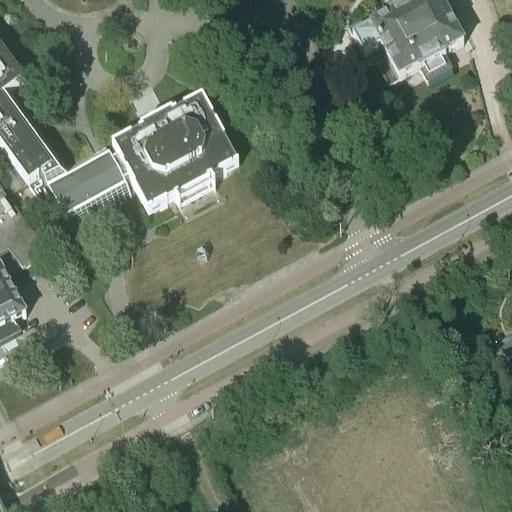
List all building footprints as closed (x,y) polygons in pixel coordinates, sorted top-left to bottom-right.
[(387,89),(398,84),(418,73),(419,76),(420,75),(426,88),(451,74),(444,62),(445,61),(444,59),(463,49),(437,0),(425,0),(415,6),(414,4),(388,18),(389,20),(370,31),(365,22),(347,31),(352,40),(363,61),(381,51),(386,61),(375,67),(387,89)] [(0,151),(27,189),(55,228),(63,223),(68,234),(131,201),(128,196),(133,193),(144,213),(154,216),(177,204),(178,206),(209,189),(209,187),(232,175),(234,165),(202,103),(172,119),(171,117),(139,134),(140,136),(111,152),(112,154),(108,157),(100,142),(89,148),(93,155),(66,169),(12,95),(24,86),(0,53),(0,151)] [(253,108),(242,85),(233,90),(243,113),(253,108)] [(135,103),(146,126),(168,115),(157,92),(135,103)] [(0,273),(1,275),(15,264),(22,274),(46,255),(0,193),(0,273)] [(0,273),(0,348),(20,338),(14,327),(25,321),(1,275),(0,273)] [(488,386),(477,392),(488,412),(499,406),(488,386)] [(511,426),(511,407),(502,416),(511,427),(511,426)]
